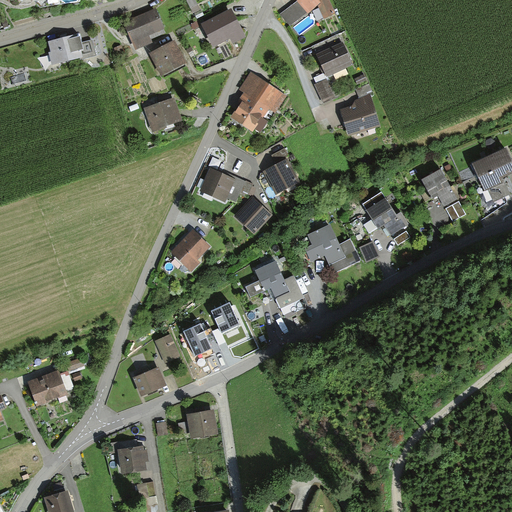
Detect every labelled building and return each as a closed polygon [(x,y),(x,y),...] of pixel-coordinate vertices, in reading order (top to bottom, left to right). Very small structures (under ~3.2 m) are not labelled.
[(296,0),(306,10),(316,0),(296,0)] [(320,0),(318,1),(323,15),(332,11),(327,0),(320,0)] [(141,33),(160,23),(152,8),(117,25),(122,34),(128,32),(132,39),(135,37),(138,43),(144,39),(141,33)] [(240,33),(228,10),(202,24),(210,40),(228,31),(232,38),(240,33)] [(67,61),(94,53),(90,39),(81,41),(78,31),(49,40),(56,60),(66,57),(67,61)] [(314,52),(325,74),(351,61),(340,39),(314,52)] [(184,65),(172,41),(150,52),(159,70),(170,65),(173,71),(184,65)] [(272,109),(282,93),(249,72),(240,87),(247,91),(239,103),(237,102),(230,113),(260,132),(267,120),(257,114),(264,103),(272,109)] [(324,100),(334,95),(325,78),(315,83),(324,100)] [(357,96),(372,89),(368,81),(354,88),(357,96)] [(154,129),(180,117),(171,99),(164,102),(162,98),(144,106),(154,129)] [(347,132),(376,124),(369,99),(340,107),(347,132)] [(269,153),(273,160),(287,153),(283,145),(269,153)] [(494,198),(502,193),(494,177),(511,167),(511,162),(504,146),(470,163),(482,187),(487,185),(494,198)] [(264,171),(274,188),(294,177),(284,160),(264,171)] [(443,203),(455,196),(438,167),(419,177),(430,196),(437,192),(443,203)] [(209,169),(202,190),(224,197),(230,176),(209,169)] [(235,180),(228,197),(235,200),(238,193),(246,196),(252,180),(245,178),(243,183),(235,180)] [(362,223),(368,231),(381,222),(388,233),(402,225),(379,189),(360,202),(370,218),(362,223)] [(237,212),(254,228),(267,214),(250,198),(237,212)] [(443,208),(450,220),(465,212),(457,200),(443,208)] [(328,223),(308,232),(314,244),(302,249),(307,259),(324,250),(330,262),(343,256),(328,223)] [(185,265),(206,245),(192,229),(170,250),(185,265)] [(405,229),(391,237),(395,244),(409,236),(405,229)] [(370,239),(358,246),(366,260),(378,252),(370,239)] [(247,287),(251,296),(272,287),(281,307),(303,297),(294,276),(284,281),(276,262),(256,271),(261,281),(247,287)] [(229,304),(212,311),(221,331),(238,323),(229,304)] [(200,324),(185,332),(195,355),(211,347),(200,324)] [(166,336),(154,343),(159,352),(161,351),(166,359),(176,353),(166,336)] [(63,363),(66,370),(81,364),(78,356),(63,363)] [(133,376),(141,393),(159,384),(156,377),(161,374),(156,364),(133,376)] [(27,383),(35,402),(64,390),(56,371),(27,383)] [(191,436),(214,431),(210,409),(200,411),(199,407),(186,410),(188,420),(178,422),(180,431),(189,429),(191,436)] [(158,435),(166,434),(164,419),(156,421),(158,435)] [(118,448),(123,471),(143,466),(141,459),(146,458),(142,443),(135,445),(133,436),(109,442),(111,450),(118,448)] [(153,479),(144,480),(146,495),(155,493),(153,479)] [(49,511),(59,511),(71,508),(65,492),(59,494),(58,490),(44,495),(49,511)]
